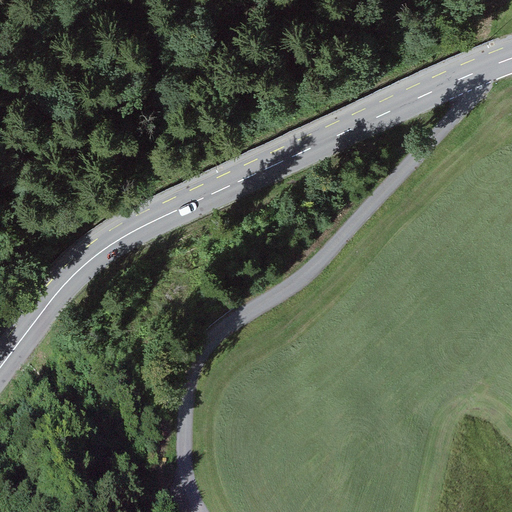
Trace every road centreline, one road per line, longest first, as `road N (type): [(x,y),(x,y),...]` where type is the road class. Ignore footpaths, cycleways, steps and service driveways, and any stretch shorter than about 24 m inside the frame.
road 1 (secondary): [(0,367),(47,303),(116,241),(476,73)]
road 2 (residential): [(476,73),(465,100),(306,277),(204,350),(187,385),(181,453),(201,511)]
